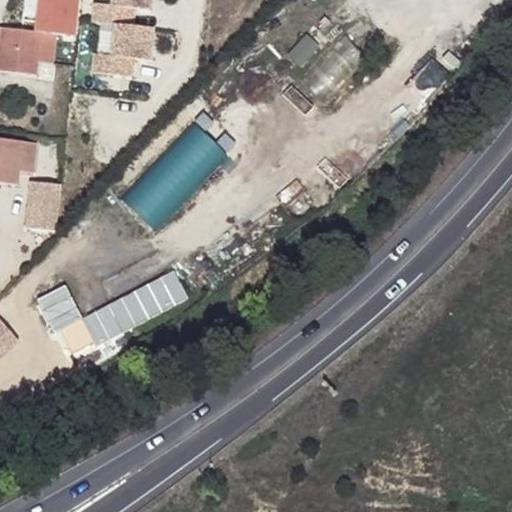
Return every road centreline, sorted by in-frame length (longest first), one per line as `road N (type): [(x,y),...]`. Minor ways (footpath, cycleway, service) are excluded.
road 1 (motorway): [(511,128),(393,265),(230,399),(41,511)]
road 2 (motorway): [(109,511),(259,415),(414,282),(511,173)]
road 3 (residential): [(191,0),(186,60),(108,142)]
